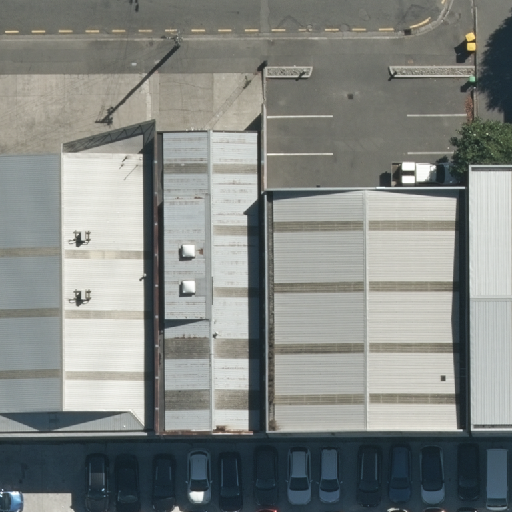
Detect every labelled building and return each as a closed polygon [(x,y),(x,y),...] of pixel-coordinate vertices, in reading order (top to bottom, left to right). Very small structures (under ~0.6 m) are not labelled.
[(260,139),(152,140),(153,439),(260,438),(259,195),(260,139)] [(149,163),(0,163),(0,439),(150,438),(149,163)] [(511,173),(472,174),(473,438),(511,437),(511,173)] [(462,196),(262,197),(263,438),(463,437),(462,196)] [(511,511),(511,449),(0,451),(0,511),(511,511)]
